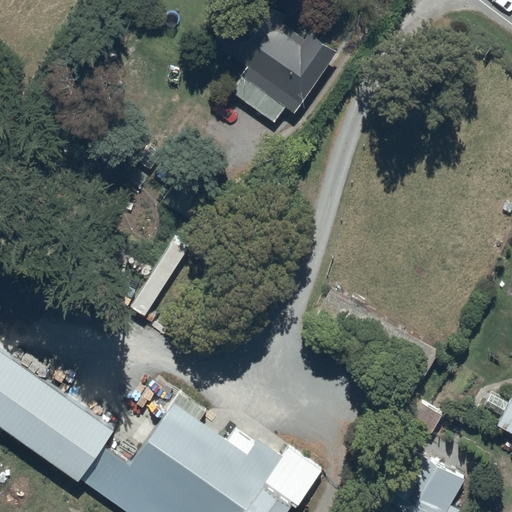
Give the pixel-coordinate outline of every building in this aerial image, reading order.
[(293,114),(335,50),(308,33),(300,44),(277,29),(286,15),(262,0),(252,0),(220,49),(247,67),(229,94),(274,124),(284,108),(293,114)] [(211,184),(188,167),(164,198),(187,215),(211,184)] [(294,508),(321,467),(288,444),(280,456),(256,440),(253,444),(234,431),(228,440),(172,402),(129,465),(101,445),(111,431),(0,353),(0,429),(77,483),(79,479),(126,511),(285,511),(290,505),(294,508)] [(511,397),(497,425),(511,433),(511,397)] [(410,419),(412,420),(435,437),(446,421),(433,411),(434,409),(423,401),(410,419)] [(448,506),(462,479),(404,447),(367,511),(457,511),(458,511),(448,506)]
